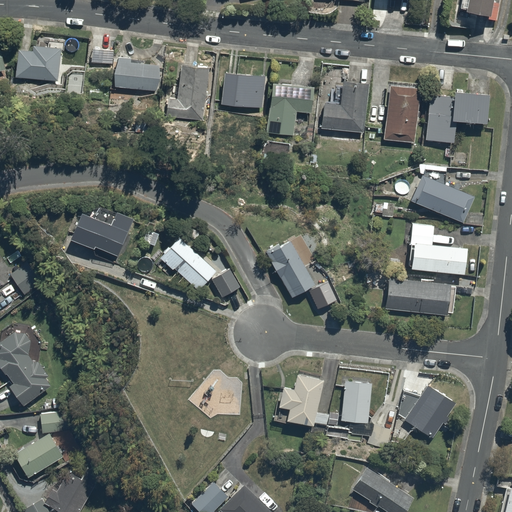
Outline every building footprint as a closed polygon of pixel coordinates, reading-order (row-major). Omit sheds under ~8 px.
[(469,0),(468,8),(488,12),(488,16),(496,18),(499,0),(469,0)] [(114,34),(93,32),(91,60),(112,61),(114,34)] [(60,80),(63,45),(34,43),(33,48),(20,47),(18,77),(60,80)] [(163,61),(117,55),(113,85),(159,91),(163,61)] [(212,64),(182,60),(177,96),(168,95),(166,113),(204,118),(212,64)] [(267,74),(225,69),(221,103),(263,108),(267,74)] [(368,80),(343,77),(341,100),(324,98),(321,128),(362,132),(368,80)] [(312,109),(314,86),(274,82),(268,131),(295,134),(297,108),(312,109)] [(420,85),(391,82),(385,137),(414,140),(420,85)] [(491,94),(455,90),(454,97),(430,94),(425,138),(453,141),(456,117),(488,121),(491,94)] [(151,121),(135,120),(134,133),(150,134),(151,121)] [(423,171),(411,197),(462,221),(474,196),(423,171)] [(376,204),(376,211),(382,212),(382,215),(393,216),(394,202),(383,201),(383,205),(376,204)] [(117,254),(133,217),(116,209),(111,222),(82,209),(69,237),(95,248),(96,245),(117,254)] [(413,242),(411,265),(466,272),(469,245),(433,241),(435,223),(413,221),(411,242),(413,242)] [(179,235),(159,256),(174,270),(176,267),(199,288),(216,268),(179,235)] [(290,238),(267,251),(292,295),(315,282),(290,238)] [(22,263),(10,272),(25,293),(37,285),(22,263)] [(230,267),(211,278),(221,296),(241,285),(230,267)] [(451,281),(389,276),(386,308),(448,314),(451,281)] [(0,365),(6,374),(8,372),(15,381),(9,385),(20,402),(52,379),(17,329),(0,341),(0,365)] [(290,405),(287,419),(314,424),(315,422),(327,424),(329,414),(318,412),(324,377),(298,372),(296,386),(284,384),(280,404),(290,405)] [(345,377),(340,419),(350,421),(349,430),(368,433),(375,381),(345,377)] [(419,393),(401,388),(394,420),(412,425),(429,436),(454,399),(428,381),(419,393)] [(65,396),(50,398),(52,407),(66,405),(65,396)] [(63,408),(40,411),(43,431),(66,428),(63,408)] [(27,476),(64,452),(50,431),(13,455),(27,476)] [(77,511),(98,477),(73,463),(57,489),(53,487),(45,501),(63,511),(77,511)] [(404,511),(415,496),(366,463),(350,487),(387,511),(404,511)] [(494,486),(507,489),(502,511),(507,511),(511,511),(511,486),(508,486),(510,477),(497,474),(494,486)] [(273,511),(245,480),(227,496),(218,505),(224,511),(273,511)] [(209,511),(218,505),(227,496),(215,482),(193,502),(202,511),(209,511)] [(49,511),(43,499),(24,508),(26,511),(49,511)]
